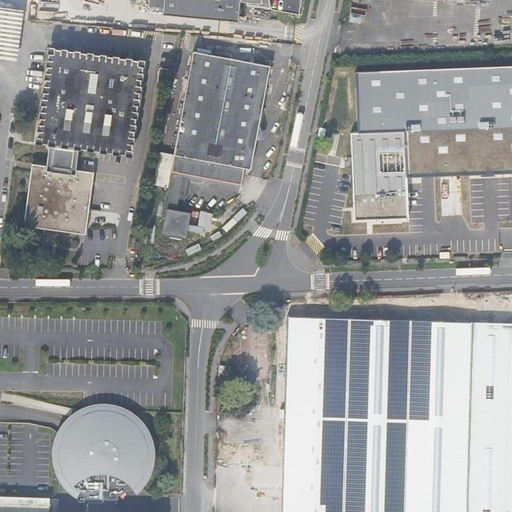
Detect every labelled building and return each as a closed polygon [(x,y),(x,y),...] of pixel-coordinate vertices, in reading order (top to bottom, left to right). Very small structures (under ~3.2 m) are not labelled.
[(152,0),(152,9),(166,11),(167,0),(152,0)] [(167,0),(166,11),(242,18),(242,4),(264,5),(264,0),(167,0)] [(0,56),(12,58),(16,7),(0,5),(0,56)] [(165,18),(241,25),(242,18),(166,11),(165,18)] [(193,61),(188,60),(170,155),(175,156),(168,195),(163,219),(167,221),(164,236),(188,241),(193,216),(177,213),(179,202),(185,203),(191,176),(243,185),(245,169),(252,171),(272,68),(245,63),(246,58),(220,53),(219,58),(194,54),(193,61)] [(44,141),(52,142),(50,167),(34,165),(26,227),(88,235),(96,174),(78,171),(81,146),(130,153),(142,67),(57,55),(44,141)] [(159,83),(170,85),(172,71),(161,70),(159,83)] [(405,219),(405,201),(408,201),(408,193),(435,192),(434,148),(434,138),(431,73),(354,75),(354,92),(356,135),(351,135),(355,221),(405,219)] [(440,152),(444,147),(434,138),(434,148),(440,152)] [(170,155),(161,153),(154,192),(168,195),(175,156),(170,155)] [(138,240),(135,251),(142,253),(145,242),(138,240)] [(374,306),(386,306),(386,295),(374,295),(374,306)] [(345,314),(360,314),(360,308),(345,308),(345,304),(323,304),(323,314),(345,314)] [(511,511),(511,323),(432,321),(433,308),(386,306),(374,306),(365,305),(365,319),(289,316),(287,360),(287,367),(282,511),(511,511)] [(67,490),(72,485),(70,483),(65,474),(61,464),(60,454),(61,443),(65,434),(71,425),(79,418),(88,414),(99,411),(109,411),(119,414),(128,419),(136,426),(142,435),(146,444),(147,455),(145,465),(142,475),(137,482),(131,487),(136,494),(141,488),(148,478),(153,467),(155,455),(153,442),(149,431),(142,421),(133,412),(122,407),(110,404),(98,403),(86,406),(75,412),(66,420),(59,430),(54,441),(53,453),(54,466),(58,477),(65,487),(67,490)] [(127,490),(131,487),(137,482),(142,475),(145,465),(147,455),(146,444),(142,435),(136,426),(128,419),(119,414),(109,411),(99,411),(88,414),(79,418),(71,425),(65,434),(61,443),(60,454),(61,464),(65,474),(70,483),(72,485),(78,490),(85,494),(84,511),(117,511),(118,496),(123,493),(127,490)]
